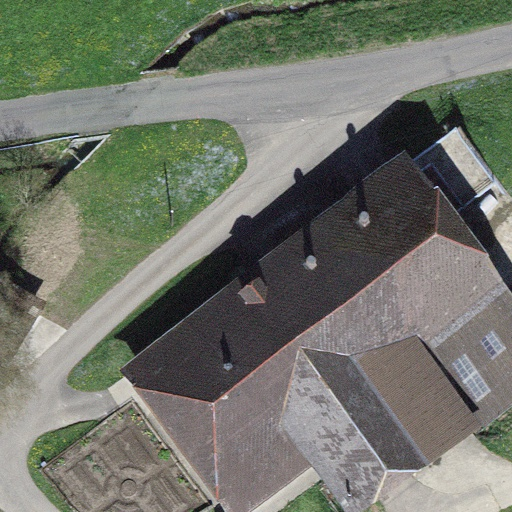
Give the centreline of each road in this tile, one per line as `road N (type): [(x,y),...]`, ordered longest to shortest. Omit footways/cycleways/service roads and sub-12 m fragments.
road 1 (unclassified): [(0,428),(253,196),(297,148),(333,81)]
road 2 (unclassified): [(0,124),(333,81)]
road 3 (unclassified): [(333,81),(511,49)]
